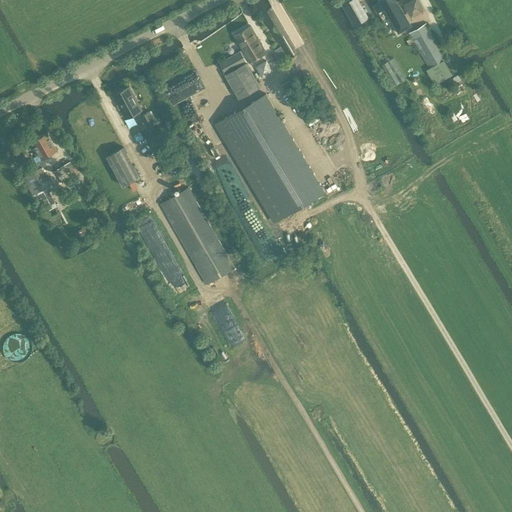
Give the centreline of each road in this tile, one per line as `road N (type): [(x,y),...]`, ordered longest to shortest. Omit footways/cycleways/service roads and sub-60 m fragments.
road 1 (track): [(156,190),(154,203),(202,290),(227,288),(360,511)]
road 2 (unclassified): [(0,113),(217,0)]
